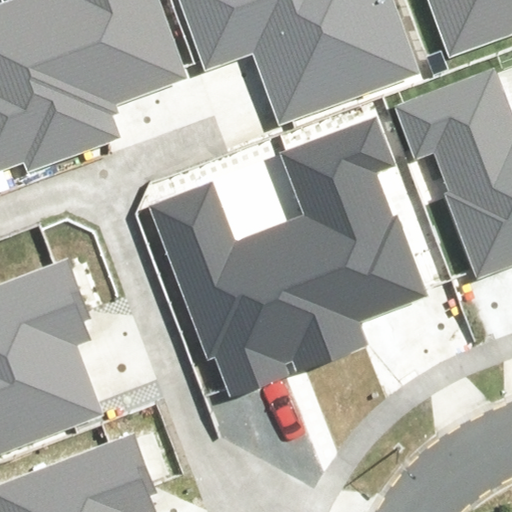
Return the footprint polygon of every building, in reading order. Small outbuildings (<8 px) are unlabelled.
[(0,0),(0,157),(27,148),(31,159),(121,126),(107,91),(189,60),(166,0),(0,0)] [(255,41),(280,112),(421,63),(399,0),(187,0),(207,57),(255,41)] [(511,0),(439,0),(454,43),(511,22),(511,0)] [(511,88),(500,53),(403,87),(421,137),(432,133),(475,256),(511,243),(511,88)] [(221,342),(234,380),(364,334),(355,310),(432,282),(389,160),(400,156),(382,106),(286,140),(309,206),(233,233),(213,173),(156,193),(210,346),(221,342)] [(0,437),(100,402),(77,337),(96,330),(69,255),(0,279),(0,437)] [(0,511),(139,511),(139,510),(158,503),(131,427),(0,473),(0,503),(3,511),(0,511)]
